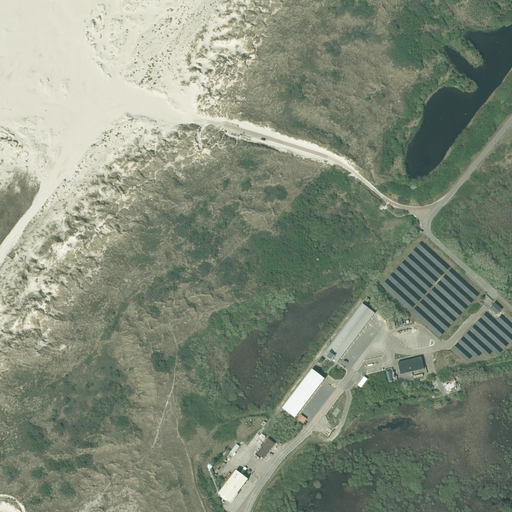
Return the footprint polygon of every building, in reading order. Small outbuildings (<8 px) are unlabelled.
[(418,244),(383,285),(389,290),(391,291),(392,289),(393,286),(390,285),(387,282),(392,283),(394,281),(393,279),(392,279),(394,277),(396,277),(397,278),(397,280),(400,283),(405,280),(406,280),(408,278),(408,276),(414,272),(417,270),(417,268),(419,268),(425,265),(435,266),(440,274),(446,270),(448,269),(418,244)] [(460,316),(477,296),(452,274),(449,271),(444,277),(446,279),(448,276),(451,278),(452,284),(454,289),(452,291),(454,299),(455,300),(456,304),(454,306),(456,312),(460,316)] [(494,303),(489,308),(496,315),(501,310),(494,303)] [(337,363),(341,358),(374,314),(362,304),(324,353),(327,356),(326,358),(330,361),(332,359),(337,363)] [(434,332),(440,337),(453,322),(450,318),(448,320),(445,318),(442,321),(441,321),(438,325),(436,323),(435,325),(438,328),(434,332)] [(481,354),(481,330),(478,328),(481,325),(478,323),(476,323),(453,349),(467,362),(473,356),(477,359),(481,354)] [(424,370),(421,360),(421,358),(397,363),(400,375),(424,370)] [(324,379),(312,370),(282,408),(294,418),(324,379)] [(364,377),(358,385),(357,385),(361,388),(360,387),(367,379),(367,380),(367,379),(364,377)] [(256,454),(263,459),(274,444),(268,439),(256,454)] [(236,444),(229,454),(232,457),(239,447),(236,444)] [(218,494),(230,503),(247,480),(236,471),(218,494)]
